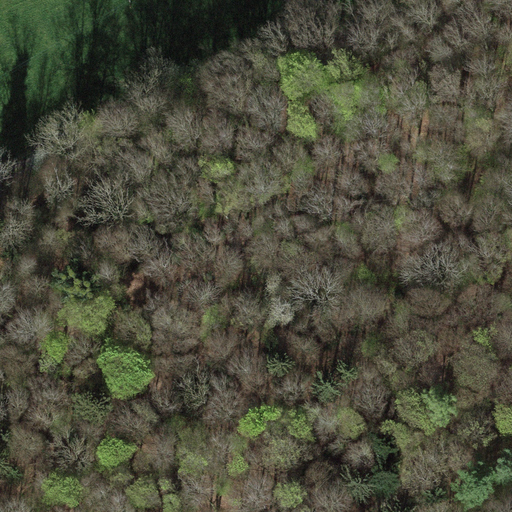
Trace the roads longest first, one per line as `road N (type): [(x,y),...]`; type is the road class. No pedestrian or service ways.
road 1 (track): [(415,0),(183,70),(0,172)]
road 2 (track): [(511,385),(382,511)]
